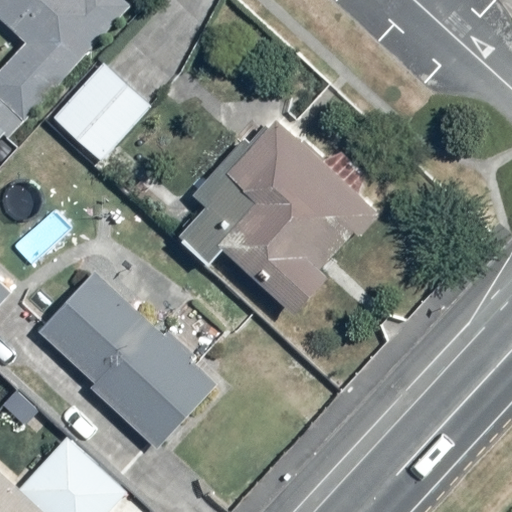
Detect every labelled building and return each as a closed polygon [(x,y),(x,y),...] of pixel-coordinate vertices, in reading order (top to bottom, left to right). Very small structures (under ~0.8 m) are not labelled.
[(0,124),(12,110),(20,117),(118,0),(0,0),(0,16),(19,32),(0,55),(0,124)] [(113,58),(56,115),(98,156),(154,99),(113,58)] [(266,109),(195,188),(206,197),(177,229),(211,260),(228,241),(295,300),(377,207),(266,109)] [(99,265),(41,326),(160,439),(218,378),(99,265)] [(0,284),(0,301),(8,290),(0,284)] [(0,380),(0,406),(13,393),(0,380)] [(53,511),(0,459),(0,511),(53,511)]
